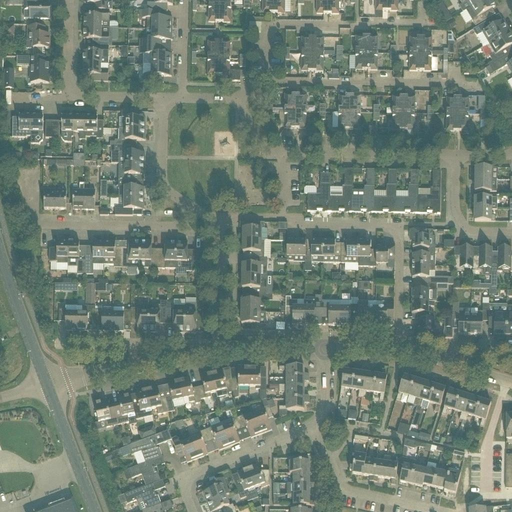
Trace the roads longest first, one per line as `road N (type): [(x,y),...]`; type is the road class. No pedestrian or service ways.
road 1 (residential): [(401,349),(400,238),(393,229),(301,227),(280,218)]
road 2 (unclassified): [(193,206),(182,224),(165,229),(44,229),(33,219),(30,171)]
road 3 (residential): [(265,83),(263,46),(287,26),(429,27)]
road 4 (residential): [(457,85),(265,83)]
road 5 (residential): [(193,511),(184,479),(314,427)]
road 6 (residential): [(282,153),(455,156)]
road 7 (residential): [(432,511),(338,486),(314,427)]
road 8 (tertiary): [(49,387),(0,254)]
road 9 (tertiary): [(95,511),(49,387)]
road 10 (unclassified): [(193,206),(172,196),(158,170),(163,98)]
road 11 (residential): [(511,234),(472,234),(459,219),(455,156)]
road 12 (unclassified): [(214,347),(217,226)]
